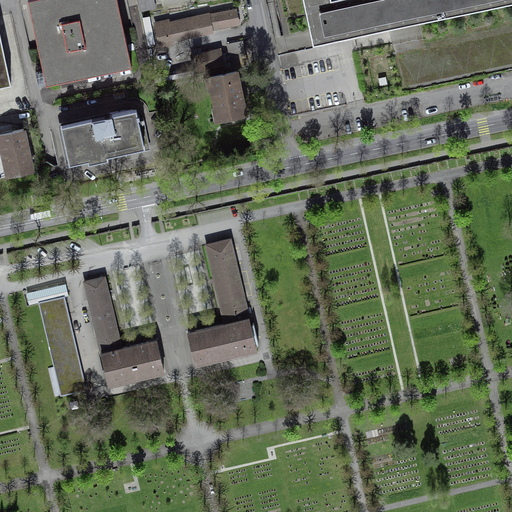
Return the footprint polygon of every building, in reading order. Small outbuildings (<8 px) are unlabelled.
[(27,0),(46,83),(46,84),(131,66),(132,65),(117,0),(27,0)] [(138,0),(140,10),(156,7),(154,0),(138,0)] [(411,27),(511,5),(511,0),(276,0),(284,35),(296,33),(300,51),(355,39),(411,27)] [(511,68),(511,5),(411,27),(355,39),(368,99),(511,68)] [(169,21),(155,23),(160,46),(170,44),(170,42),(213,33),(212,29),(238,24),(237,17),(236,9),(170,23),(169,21)] [(0,85),(11,83),(0,31),(0,85)] [(242,41),(227,44),(232,67),(248,64),(245,51),(242,41)] [(195,71),(223,65),(222,57),(220,49),(191,55),(195,71)] [(241,93),(236,71),(209,77),(218,120),(246,114),(241,93)] [(140,110),(64,126),(72,168),(106,161),(149,152),(140,110)] [(0,136),(0,137),(0,150),(5,176),(8,175),(9,176),(32,171),(23,129),(11,131),(0,133),(0,136)] [(221,310),(225,323),(249,318),(230,238),(206,244),(221,310)] [(85,281),(101,352),(121,348),(105,276),(85,281)] [(52,299),(64,296),(68,295),(65,285),(27,294),(30,304),(39,302),(52,299)] [(48,368),(55,396),(86,389),(81,390),(64,321),(69,319),(64,296),(52,299),(39,302),(54,367),(48,368)] [(251,324),(249,318),(225,323),(195,330),(188,332),(192,348),(195,363),(202,362),(256,349),(255,343),(257,342),(258,343),(259,343),(254,323),(253,323),(253,324),(251,324)] [(86,389),(69,319),(64,321),(81,390),(86,389)] [(156,339),(121,348),(101,352),(108,384),(164,371),(158,346),(156,339)]
